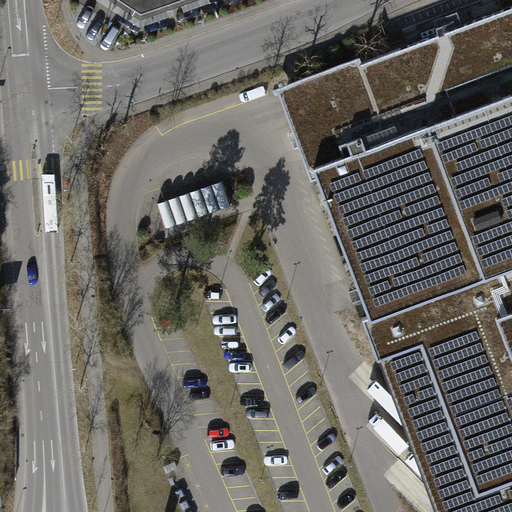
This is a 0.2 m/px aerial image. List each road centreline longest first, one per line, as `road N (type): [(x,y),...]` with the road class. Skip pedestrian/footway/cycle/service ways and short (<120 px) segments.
road 1 (unclassified): [(365,0),(139,80),(26,91)]
road 2 (tertiary): [(53,430),(26,91)]
